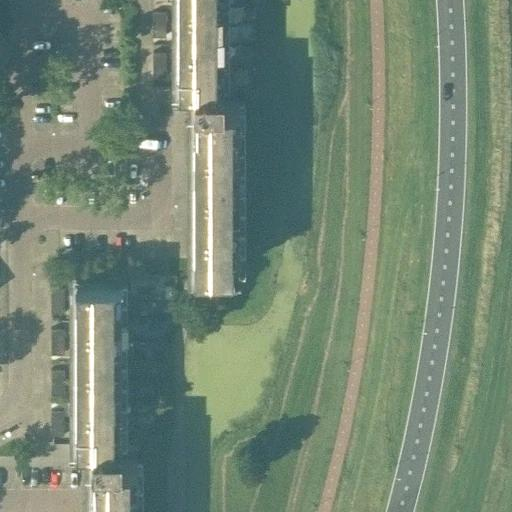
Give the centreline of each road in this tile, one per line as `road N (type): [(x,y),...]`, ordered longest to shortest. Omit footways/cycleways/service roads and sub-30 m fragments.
road 1 (secondary): [(399,511),(439,324),(453,175),(449,0)]
road 2 (residential): [(20,20),(19,381),(16,399),(0,415)]
